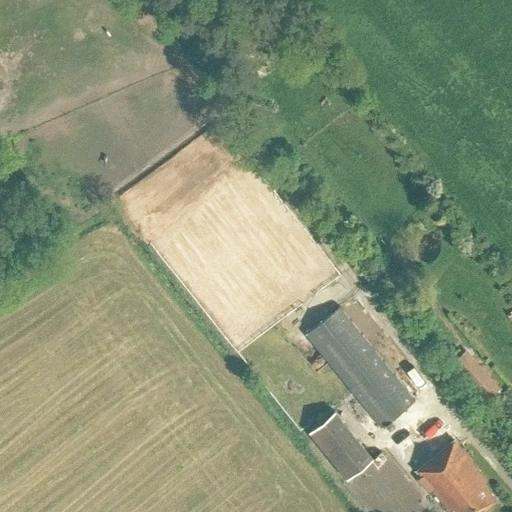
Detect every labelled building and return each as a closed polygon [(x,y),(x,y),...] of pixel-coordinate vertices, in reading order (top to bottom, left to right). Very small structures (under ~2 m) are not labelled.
[(44,131),(36,135),(43,151),(51,147),(44,131)] [(341,305),(307,332),(380,425),(414,399),(341,305)] [(466,348),(449,363),(458,373),(459,372),(473,388),(471,390),(483,403),(501,387),(466,348)] [(308,432),(345,479),(370,459),(372,458),(334,410),(308,432)] [(420,474),(414,478),(417,481),(426,492),(431,488),(450,511),(454,508),(457,511),(478,511),(496,498),(484,484),(488,480),(454,438),(416,469),(420,474)] [(380,451),(372,458),(370,459),(394,489),(404,481),(380,451)]
